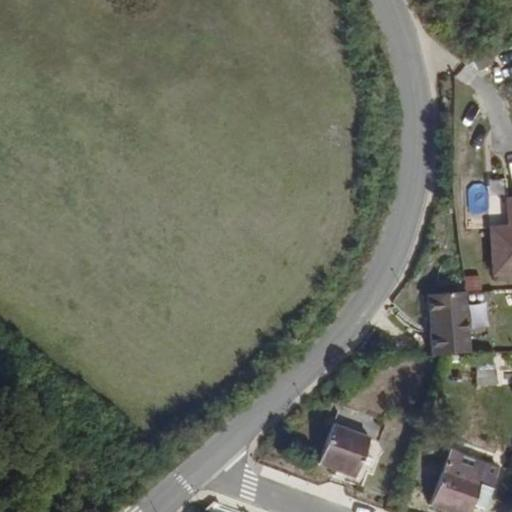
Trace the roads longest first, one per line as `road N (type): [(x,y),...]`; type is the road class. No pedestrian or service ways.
road 1 (tertiary): [(201,465),(333,344),(370,300),(396,248),(418,108),(387,0)]
road 2 (residential): [(201,465),(324,511)]
